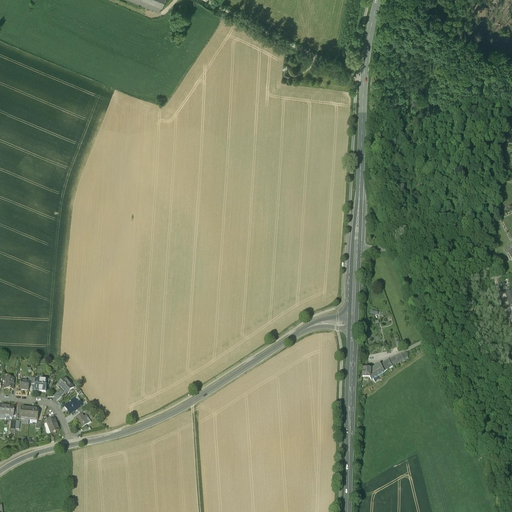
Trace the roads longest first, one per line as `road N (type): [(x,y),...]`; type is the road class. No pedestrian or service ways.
road 1 (tertiary): [(352,321),(306,327),(156,419),(70,444)]
road 2 (primary): [(355,247),(363,79),(377,0)]
road 3 (track): [(488,255),(477,230),(442,219),(420,187),(415,165),(430,95)]
road 4 (track): [(509,511),(490,453),(431,337)]
road 5 (primary): [(347,511),(352,321)]
road 6 (unclassified): [(355,247),(392,253),(405,266),(431,337)]
